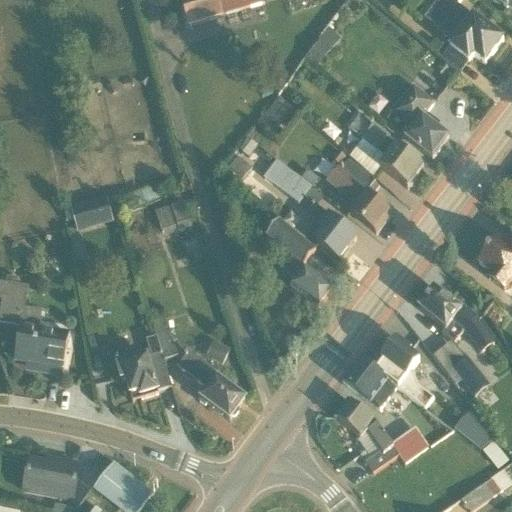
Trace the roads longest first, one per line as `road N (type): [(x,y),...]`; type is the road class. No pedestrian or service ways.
road 1 (secondary): [(266,446),(511,121)]
road 2 (residential): [(0,417),(112,438),(191,466),(233,492)]
